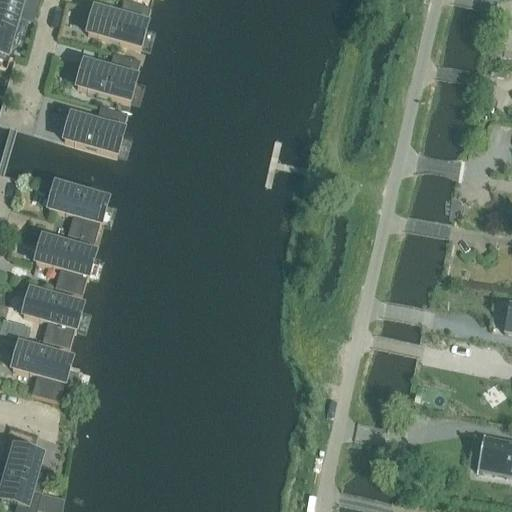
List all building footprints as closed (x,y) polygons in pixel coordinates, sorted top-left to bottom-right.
[(0,0),(0,5),(20,11),(22,0),(0,0)] [(23,0),(20,11),(33,15),(37,4),(23,0)] [(20,11),(0,5),(0,58),(6,60),(20,11)] [(90,37),(88,36),(88,39),(140,53),(141,51),(139,51),(144,33),(146,34),(146,32),(145,31),(150,13),(123,5),(118,24),(94,17),(93,19),(95,19),(90,37)] [(20,11),(17,22),(30,26),(33,15),(20,11)] [(77,92),(129,107),(130,107),(130,105),(129,105),(134,87),(135,87),(136,85),(135,85),(140,66),(113,59),(108,77),(83,70),(83,72),(84,73),(79,91),(78,90),(77,92)] [(64,145),(117,160),(117,158),(116,158),(121,140),(122,140),(123,138),(122,138),(127,120),(100,112),(95,130),(70,124),(70,126),(71,126),(66,144),(65,143),(64,145)] [(49,212),(48,215),(73,221),(67,240),(94,248),(100,229),(101,229),(102,227),(100,227),(105,209),(107,210),(107,208),(55,193),(54,195),(56,195),(51,213),(49,212)] [(38,266),(36,265),(36,268),(60,274),(55,293),(82,301),(87,282),(88,282),(89,280),(87,280),(92,262),(94,263),(94,261),(42,246),(41,248),(43,248),(38,266)] [(24,319),(23,321),(48,328),(42,346),(69,354),(74,335),(76,336),(76,334),(75,333),(80,315),(81,316),(82,314),(30,299),(29,301),(31,301),(25,319),(24,319)] [(511,338),(511,308),(508,307),(502,337),(511,338)] [(71,367),(65,365),(19,352),(18,354),(20,355),(15,373),(13,372),(12,374),(37,381),(31,400),(58,407),(64,389),(65,389),(66,387),(64,387),(69,369),(71,369),(71,367)] [(486,441),(479,477),(481,477),(481,475),(511,480),(511,448),(487,444),(487,441),(486,441)] [(16,511),(38,511),(48,476),(37,473),(40,462),(15,455),(1,505),(17,509),(16,511)]
